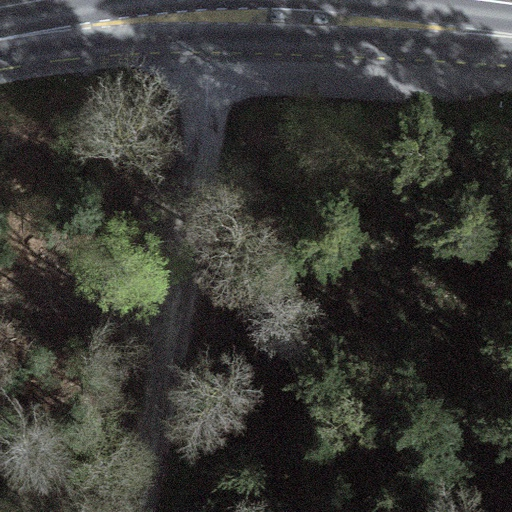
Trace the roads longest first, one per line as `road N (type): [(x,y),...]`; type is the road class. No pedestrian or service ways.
road 1 (track): [(224,15),(199,213),(137,511)]
road 2 (secondary): [(387,23),(181,17),(0,42)]
road 3 (secondary): [(511,34),(387,23)]
